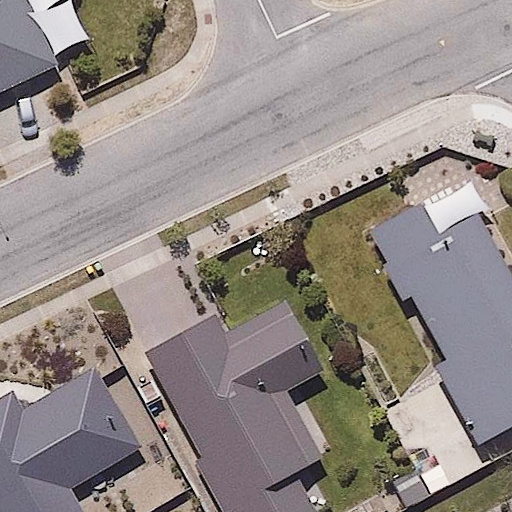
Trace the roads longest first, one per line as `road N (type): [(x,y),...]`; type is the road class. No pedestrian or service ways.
road 1 (residential): [(0,240),(308,96)]
road 2 (residential): [(308,96),(511,5)]
